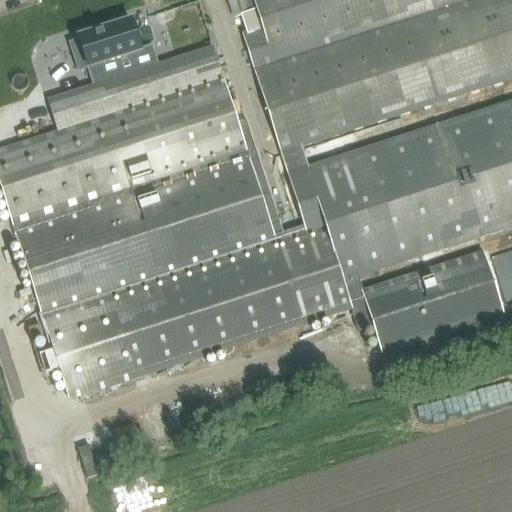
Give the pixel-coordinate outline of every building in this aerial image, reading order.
[(37,353),(44,377),(60,372),(68,399),(352,307),(344,282),(511,227),(511,101),(308,167),(301,146),(511,79),(511,0),(252,0),(256,12),(262,30),(242,36),(303,226),(283,232),(247,123),(239,126),(225,83),(84,125),(0,151),(0,187),(15,235),(52,348),(37,353)] [(252,0),(228,0),(229,0),(235,19),(256,12),(252,0)] [(79,40),(69,43),(78,71),(88,68),(93,87),(139,73),(132,52),(140,50),(131,20),(78,36),(79,40)] [(73,93),(84,125),(225,83),(215,51),(93,87),(73,93)] [(511,251),(492,258),(508,307),(511,305),(511,251)] [(359,277),(344,282),(352,307),(365,303),(374,329),(381,354),(503,314),(483,253),(364,292),(359,277)] [(365,303),(352,307),(360,334),(374,329),(365,303)] [(28,329),(31,340),(43,336),(39,325),(28,329)] [(145,443),(142,434),(119,440),(122,450),(100,456),(104,468),(141,457),(138,445),(145,443)] [(80,447),(88,478),(102,474),(93,443),(80,447)] [(109,510),(161,496),(157,481),(105,495),(109,510)]
